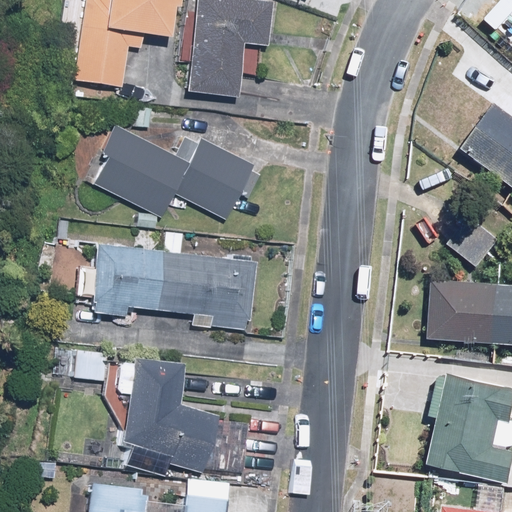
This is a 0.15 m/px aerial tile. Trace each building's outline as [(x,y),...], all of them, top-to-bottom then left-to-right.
[(78,0),(67,80),(116,87),(124,32),(161,38),(166,0),(78,0)] [(231,96),(237,44),(261,46),(266,0),(265,0),(188,0),(178,90),(231,96)] [(511,0),(496,0),(481,17),(511,45),(511,0)] [(511,111),(496,99),(461,145),(511,183),(511,111)] [(171,157),(109,125),(80,180),(156,219),(169,194),(220,220),(234,194),(245,200),(260,170),(184,131),(171,157)] [(499,238),(469,213),(446,242),(476,266),(499,238)] [(250,263),(89,244),(82,302),(243,321),(250,263)] [(511,282),(431,277),(427,337),(511,342),(511,282)] [(101,353),(69,351),(68,380),(99,382),(101,353)] [(196,472),(212,416),(171,404),(176,364),(125,358),(115,446),(196,472)] [(511,471),(511,447),(495,444),(500,418),(511,420),(511,419),(511,383),(448,370),(428,463),(510,481),(511,471)] [(53,463),(27,461),(27,479),(52,480),(53,463)] [(179,494),(177,511),(137,511),(140,489),(85,483),(81,511),(220,511),(222,499),(179,494)]
